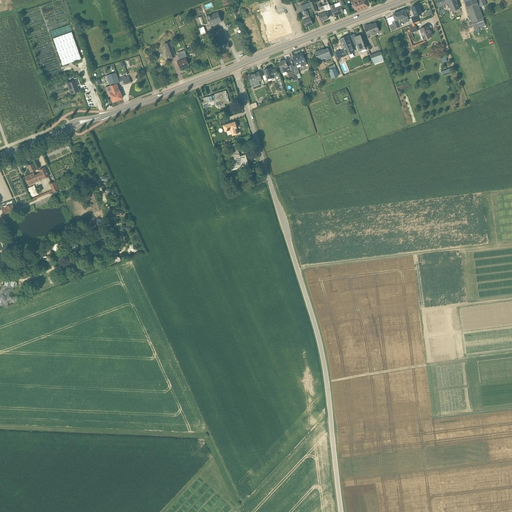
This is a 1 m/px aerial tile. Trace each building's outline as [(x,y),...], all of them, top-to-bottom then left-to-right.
[(334,5),(330,6),(334,16),(344,13),(342,8),(345,7),(342,0),(338,0),(341,6),(335,8),(334,5)] [(351,0),(356,12),(368,7),(365,0),(351,0)] [(456,0),(436,0),(439,7),(449,3),(452,12),(460,8),(456,0)] [(476,0),(464,0),(472,22),(475,29),(474,29),(475,32),(480,30),(479,28),(486,25),(484,18),(476,0)] [(257,5),(259,9),(269,5),(267,1),(257,5)] [(270,10),(269,5),(259,9),(261,14),(270,10)] [(412,18),(414,23),(420,21),(417,15),(422,14),(418,5),(411,7),(415,17),(412,18)] [(328,18),(323,6),(319,7),(320,10),(318,12),(321,21),(328,18)] [(306,10),(303,12),(305,16),(302,17),(306,27),(313,24),(310,18),(308,12),(307,10),(306,10)] [(409,21),(405,10),(393,14),(396,21),(392,22),(393,24),(389,25),(391,30),(402,26),(401,23),(403,22),(404,23),(409,21)] [(222,22),(218,12),(207,16),(211,26),(222,22)] [(280,22),(283,31),(289,29),(285,20),(280,22)] [(278,34),(283,32),(283,31),(280,22),(274,24),(278,34)] [(371,24),(365,26),(368,36),(380,32),(376,23),(371,25),(371,24)] [(414,23),(412,24),(412,27),(409,28),(410,29),(407,30),(408,33),(410,32),(411,33),(417,31),(414,23)] [(53,36),(72,32),(70,26),(51,30),(53,36)] [(265,28),(268,38),(274,36),(270,26),(265,28)] [(431,29),(429,26),(420,29),(424,39),(432,36),(429,30),(431,29)] [(265,28),(260,30),(264,40),(268,38),(265,28)] [(256,32),(260,42),(264,40),(260,30),(256,32)] [(251,34),(255,44),(260,42),(256,32),(251,34)] [(71,34),(52,40),(62,66),(80,60),(71,34)] [(368,47),(363,35),(361,36),(360,35),(354,37),(355,39),(352,40),(354,46),(357,45),(359,50),(368,47)] [(339,51),(339,50),(335,52),(336,55),(340,54),(342,58),(347,55),(346,53),(354,50),(348,36),(340,39),(345,49),(339,51)] [(227,43),(226,41),(218,44),(219,47),(218,48),(220,52),(231,48),(228,43),(227,43)] [(170,42),(163,44),(169,57),(175,55),(170,42)] [(321,50),(315,52),(319,63),(323,62),(324,62),(327,61),(326,60),(332,58),(328,48),(322,51),(321,50)] [(384,60),(381,51),(370,55),(373,64),(384,60)] [(302,53),(293,57),(296,65),(301,63),(302,66),(307,64),(302,53)] [(185,58),(184,59),(183,55),(178,57),(179,60),(177,61),(180,68),(188,65),(185,58)] [(285,60),(279,63),(282,72),(286,71),(285,68),(288,66),(285,60)] [(271,67),(264,70),(267,80),(274,77),(274,76),(279,75),(276,68),(272,70),(271,67)] [(335,68),(329,70),(332,78),(338,76),(335,68)] [(294,69),(286,72),(288,77),(292,76),(294,80),(297,79),(297,80),(298,80),(294,69)] [(262,80),(259,72),(249,76),(251,83),(255,81),(255,83),(258,81),(258,82),(262,80)] [(117,79),(115,73),(111,74),(115,84),(111,86),(113,93),(114,93),(116,97),(115,97),(117,100),(122,98),(119,91),(116,83),(119,82),(117,79)] [(115,84),(111,74),(106,76),(109,86),(105,87),(108,95),(110,95),(113,102),(117,100),(115,97),(116,97),(114,93),(113,93),(111,86),(115,84)] [(123,81),(124,85),(131,83),(128,76),(125,77),(125,76),(122,77),(117,79),(119,82),(123,81)] [(75,80),(67,83),(71,94),(79,91),(77,86),(80,85),(77,78),(74,79),(75,80)] [(201,99),(202,104),(209,101),(210,102),(214,104),(214,103),(219,108),(223,106),(223,107),(225,107),(224,104),(229,102),(226,91),(215,95),(214,95),(209,97),(208,97),(201,99)] [(239,133),(235,122),(223,125),(225,131),(231,130),(232,135),(239,133)] [(236,144),(231,145),(237,165),(238,168),(239,172),(250,169),(245,155),(240,157),(236,144)] [(30,172),(36,170),(33,163),(27,166),(30,172)] [(33,173),(24,177),(28,186),(43,179),(49,177),(45,167),(39,170),(40,173),(35,175),(33,173)] [(55,181),(50,184),(53,192),(59,189),(55,181)] [(1,208),(4,216),(15,211),(12,204),(1,208)] [(0,305),(1,305),(4,307),(7,306),(8,302),(11,301),(14,304),(17,302),(17,299),(15,296),(11,298),(9,296),(9,292),(13,291),(13,287),(16,286),(17,282),(14,280),(11,282),(9,279),(5,280),(4,284),(1,286),(1,289),(0,289),(0,305)]
